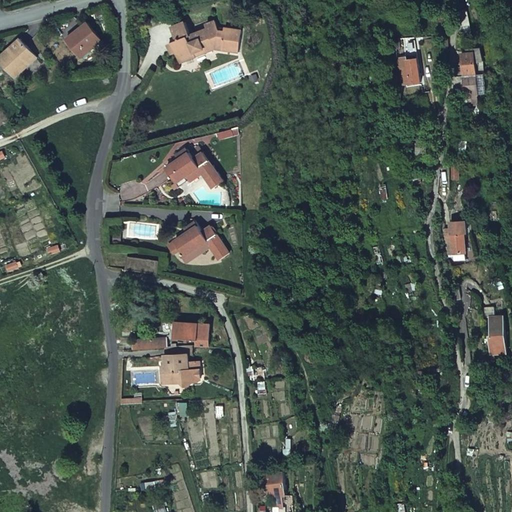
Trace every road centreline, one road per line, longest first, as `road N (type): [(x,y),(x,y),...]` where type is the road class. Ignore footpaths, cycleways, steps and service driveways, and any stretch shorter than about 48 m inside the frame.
road 1 (residential): [(453,0),(431,246),(464,381),(454,448),(474,511)]
road 2 (unclassified): [(101,271),(211,296),(239,363),(252,511)]
road 3 (residential): [(121,0),(125,63),(93,208),(101,271)]
road 4 (track): [(211,296),(270,319),(296,351),(336,511)]
road 5 (residential): [(101,271),(114,360),(105,511)]
road 6 (track): [(91,251),(22,133)]
road 7 (track): [(117,102),(0,141)]
